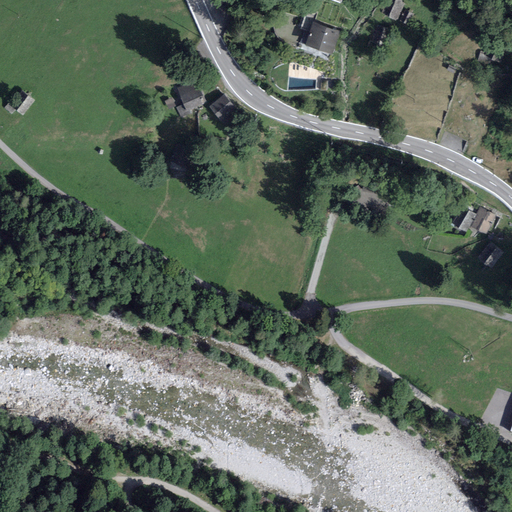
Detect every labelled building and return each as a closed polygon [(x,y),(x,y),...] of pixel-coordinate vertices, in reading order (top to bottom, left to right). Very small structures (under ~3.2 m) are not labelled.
[(404,2),(399,0),(389,0),(385,11),(397,17),(404,2)] [(413,15),(406,11),(401,20),(408,24),(413,15)] [(340,31),(312,21),(304,43),(332,53),(340,31)] [(388,29),(378,26),(373,40),(382,43),(388,29)] [(507,45),(493,38),(486,53),(499,60),(507,45)] [(206,101),(196,81),(177,90),(186,110),(206,101)] [(34,99),(19,89),(8,105),(22,115),(34,99)] [(224,93),(209,106),(224,124),(239,112),(224,93)] [(193,149),(177,143),(170,161),(187,167),(193,149)] [(376,185),(364,182),(362,191),(374,193),(376,185)] [(474,214),(462,207),(454,223),(466,229),(474,214)] [(493,214),(481,208),(472,225),(484,231),(493,214)] [(502,251),(491,243),(479,260),(490,268),(502,251)]
